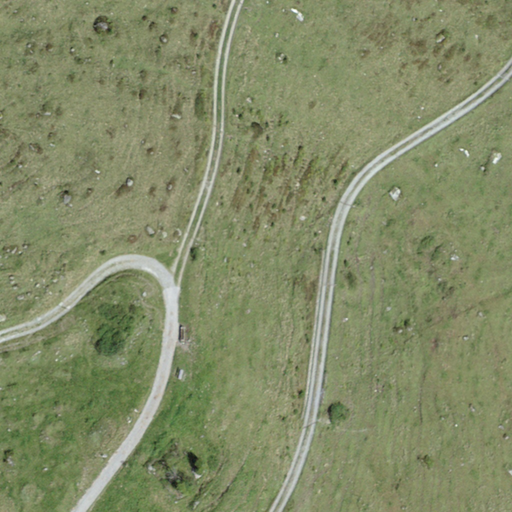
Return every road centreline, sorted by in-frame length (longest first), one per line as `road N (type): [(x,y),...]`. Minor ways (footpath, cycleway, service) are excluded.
road 1 (track): [(511,66),(346,202),(303,446),(267,511)]
road 2 (track): [(173,294),(215,161),(221,63),(240,0)]
road 3 (track): [(78,511),(159,398),(173,294)]
road 4 (track): [(0,342),(61,310),(116,264),(152,267),(173,294)]
